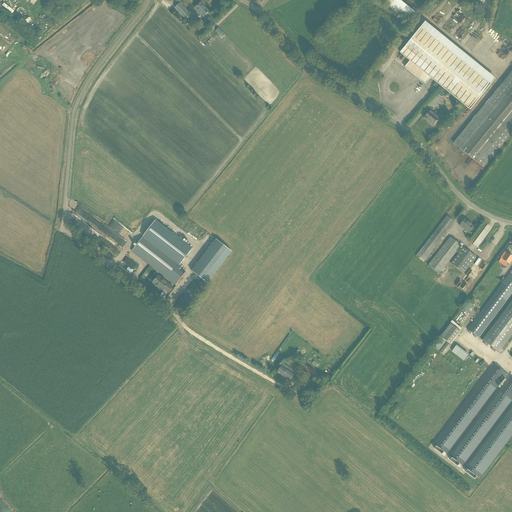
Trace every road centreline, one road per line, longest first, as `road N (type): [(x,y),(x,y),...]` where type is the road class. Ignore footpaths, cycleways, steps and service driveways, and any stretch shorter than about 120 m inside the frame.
road 1 (unclassified): [(276,380),(197,332),(58,223),(72,97),(140,0)]
road 2 (unclassified): [(511,219),(466,200),(402,127),(315,72),(243,0)]
